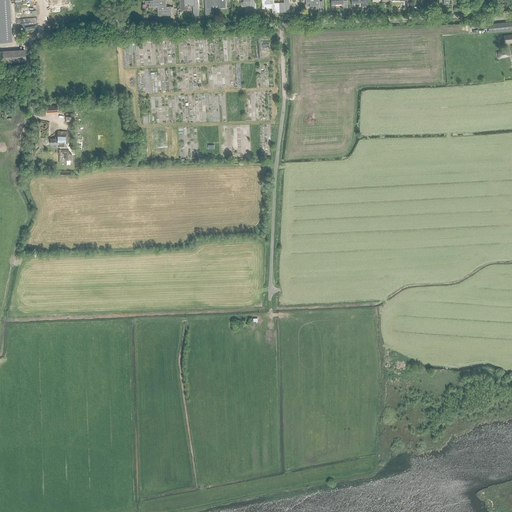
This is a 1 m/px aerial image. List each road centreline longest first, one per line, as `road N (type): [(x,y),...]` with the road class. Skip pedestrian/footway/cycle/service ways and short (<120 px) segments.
road 1 (track): [(269,300),(281,25)]
road 2 (unclassified): [(31,111),(30,42),(118,33)]
